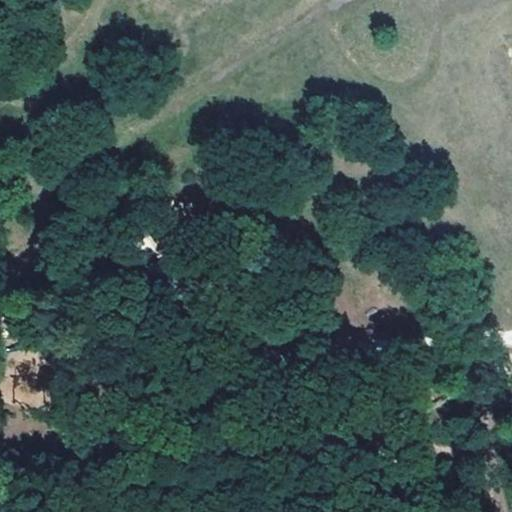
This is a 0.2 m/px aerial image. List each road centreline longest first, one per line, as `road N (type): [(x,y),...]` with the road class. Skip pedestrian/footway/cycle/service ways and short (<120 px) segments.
road 1 (track): [(470,351),(255,390),(0,453)]
road 2 (track): [(505,511),(470,351)]
